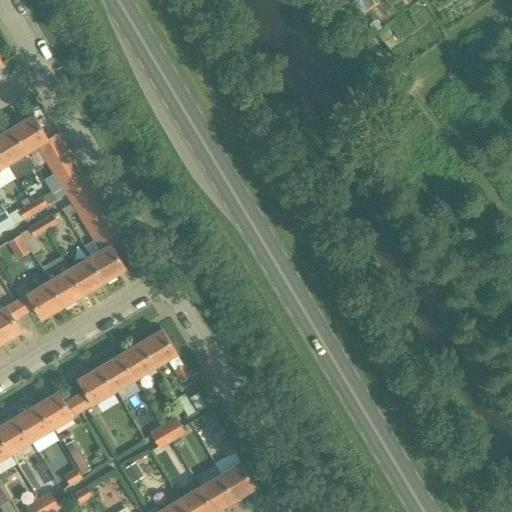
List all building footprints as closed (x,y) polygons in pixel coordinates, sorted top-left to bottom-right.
[(33,115),(12,128),(27,153),(37,147),(43,156),(65,142),(59,132),(48,139),(33,115)] [(12,128),(0,134),(0,153),(7,165),(27,153),(12,128)] [(71,152),(65,142),(43,156),(48,166),(71,152)] [(71,152),(48,166),(53,173),(54,175),(77,162),(71,152)] [(82,171),(77,162),(54,175),(60,185),(82,171)] [(60,185),(61,186),(66,194),(88,181),(82,171),(60,185)] [(43,179),(51,192),(56,200),(66,194),(61,186),(60,185),(54,175),(53,173),(43,179)] [(94,190),(88,181),(66,194),(56,200),(55,201),(57,204),(68,198),(68,199),(59,204),(62,209),(94,190)] [(100,200),(94,190),(62,209),(67,217),(76,212),(77,213),(100,200)] [(30,204),(36,213),(48,206),(42,196),(30,204)] [(100,200),(77,213),(83,223),(105,209),(100,200)] [(36,213),(30,204),(18,211),(24,220),(36,213)] [(0,232),(14,224),(8,213),(5,209),(0,212),(0,232)] [(111,219),(105,209),(83,223),(89,232),(111,219)] [(41,221),(46,230),(59,223),(53,214),(41,221)] [(111,219),(89,232),(94,242),(117,228),(111,219)] [(46,230),(41,221),(29,228),(34,238),(46,230)] [(117,228),(94,242),(100,251),(90,257),(105,282),(126,269),(111,245),(123,238),(117,228)] [(7,241),(17,258),(30,251),(20,234),(7,241)] [(44,264),(50,274),(69,264),(63,254),(44,264)] [(90,257),(69,269),(84,294),(105,282),(90,257)] [(69,269),(49,281),(64,306),(84,294),(69,269)] [(49,281),(30,293),(23,281),(12,287),(20,300),(18,301),(25,313),(36,307),(42,319),(64,306),(49,281)] [(25,313),(18,301),(8,307),(7,306),(0,309),(0,342),(1,344),(22,331),(15,319),(25,313)] [(162,329),(141,342),(155,366),(177,353),(162,329)] [(155,366),(141,342),(120,354),(135,378),(136,378),(141,385),(151,379),(146,371),(155,366)] [(135,378),(120,354),(100,367),(114,391),(135,378)] [(174,369),(181,381),(191,375),(184,363),(174,369)] [(86,391),(75,397),(83,409),(114,391),(100,367),(79,379),(86,391)] [(83,409),(75,397),(65,403),(58,391),(37,404),(52,429),(73,416),(72,416),(83,409)] [(198,392),(189,397),(197,410),(206,405),(198,392)] [(195,411),(184,393),(177,398),(188,415),(195,411)] [(37,404),(16,416),(31,441),(52,429),(37,404)] [(31,441),(16,416),(0,425),(0,435),(11,453),(31,441)] [(175,417),(163,424),(168,433),(180,425),(175,417)] [(168,433),(163,424),(150,432),(155,440),(168,433)] [(186,433),(180,425),(168,433),(173,441),(186,433)] [(168,433),(155,440),(160,449),(173,441),(168,433)] [(0,459),(11,453),(0,435),(0,459)] [(90,470),(73,440),(72,440),(70,436),(63,440),(66,444),(65,444),(81,474),(90,470)] [(219,444),(227,457),(235,451),(236,451),(229,439),(219,444)] [(215,465),(220,474),(235,499),(256,486),(236,452),(215,465)] [(142,472),(135,460),(126,465),(133,478),(142,472)] [(65,475),(70,485),(82,478),(76,469),(65,475)] [(220,474),(200,486),(214,511),(235,499),(220,474)] [(75,493),(81,503),(93,495),(87,486),(75,493)] [(200,486),(179,499),(187,511),(212,511),(214,511),(200,486)] [(43,507),(56,499),(51,491),(38,499),(43,507)] [(34,511),(43,507),(38,499),(25,506),(28,511),(34,511)] [(56,499),(43,507),(46,511),(53,511),(61,507),(56,499)] [(187,511),(179,499),(158,511),(155,506),(147,511),(187,511)]
